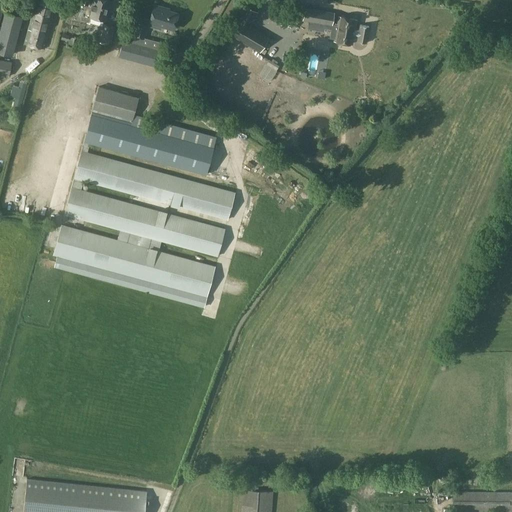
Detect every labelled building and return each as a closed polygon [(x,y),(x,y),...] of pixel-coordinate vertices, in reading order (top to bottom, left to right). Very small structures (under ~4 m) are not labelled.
[(37,0),(36,9),(33,8),(24,44),(44,49),(53,13),(50,12),(53,0),(37,0)] [(90,16),(105,20),(110,2),(103,0),(93,0),(93,2),(86,0),(81,19),(89,21),(90,16)] [(0,17),(3,4),(0,3),(0,75),(9,77),(11,62),(0,60),(0,17)] [(137,21),(133,35),(144,38),(147,26),(161,29),(162,26),(173,29),(177,13),(168,10),(168,8),(154,4),(150,19),(144,17),(142,23),(137,21)] [(248,7),(245,5),(228,33),(259,52),(266,41),(247,29),(249,27),(254,18),(245,12),(248,7)] [(325,24),(325,29),(331,30),(329,38),(334,39),(333,41),(352,45),(354,36),(357,36),(356,42),(366,44),(369,26),(359,24),(358,29),(355,29),(357,19),(338,16),(336,25),(332,24),(334,13),(305,7),(302,20),(325,24)] [(275,8),(273,17),(290,21),(291,22),(293,12),(292,12),(275,8)] [(103,23),(98,40),(110,44),(115,26),(103,23)] [(162,51),(132,43),(123,40),(119,57),(157,68),(162,51)] [(269,60),(266,65),(276,71),(279,66),(269,60)] [(71,79),(58,75),(51,103),(64,106),(71,79)] [(26,84),(20,82),(18,89),(13,87),(10,96),(16,98),(14,107),(20,108),(26,84)] [(123,93),(99,87),(91,114),(115,121),(123,93)] [(91,114),(83,142),(205,175),(213,147),(130,125),(115,121),(91,114)] [(216,136),(134,114),(130,125),(213,147),(216,136)] [(89,144),(83,142),(73,179),(83,181),(130,194),(170,205),(227,220),(235,192),(87,152),(89,144)] [(83,181),(73,179),(64,215),(74,218),(120,230),(121,231),(161,241),(217,257),(225,229),(168,213),(167,213),(128,202),(81,190),(83,181)] [(118,240),(117,240),(61,225),(53,256),(57,257),(55,266),(204,307),(215,267),(159,251),(118,240)] [(143,511),(145,490),(27,478),(23,511),(143,511)] [(243,490),(241,511),(271,511),(273,492),(243,490)] [(452,511),(511,511),(511,492),(453,492),(452,511)]
